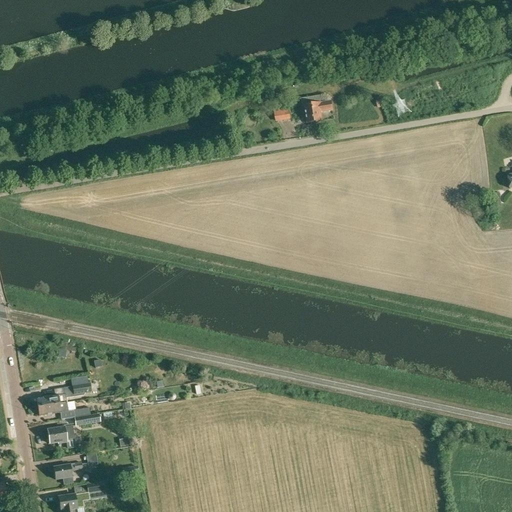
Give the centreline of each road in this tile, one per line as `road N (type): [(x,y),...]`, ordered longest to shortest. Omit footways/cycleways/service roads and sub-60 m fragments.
road 1 (track): [(505,0),(0,126)]
road 2 (unclassified): [(0,194),(505,108)]
road 3 (tertiary): [(31,511),(0,313)]
